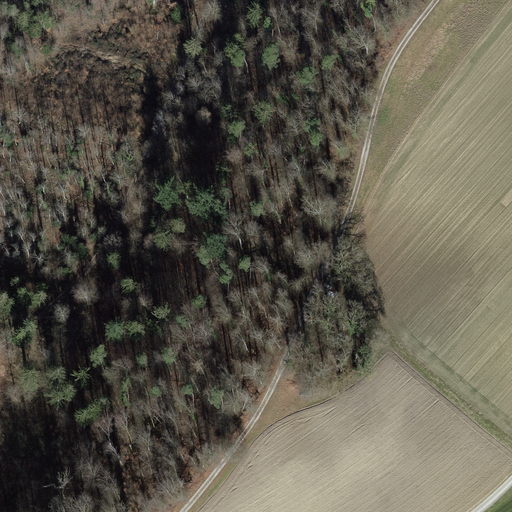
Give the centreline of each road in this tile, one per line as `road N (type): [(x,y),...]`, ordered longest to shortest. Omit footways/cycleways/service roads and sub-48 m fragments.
road 1 (track): [(182,511),(241,444),(292,350),(347,212),(393,59),(437,0)]
road 2 (track): [(0,345),(78,283),(123,209),(212,0)]
road 3 (track): [(511,442),(420,367),(361,299)]
